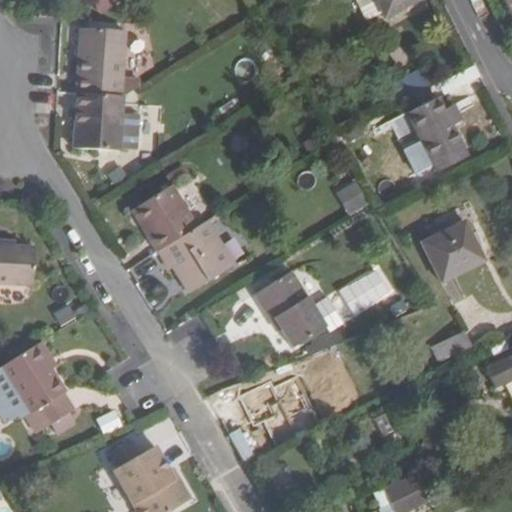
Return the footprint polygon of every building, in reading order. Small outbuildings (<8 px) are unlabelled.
[(118,0),(94,0),(101,11),(118,0)] [(383,13),(376,0),(356,0),(367,21),(383,13)] [(376,0),(383,13),(384,16),(417,0),(376,0)] [(81,29),(78,94),(122,96),(137,87),(137,80),(122,79),(125,32),(81,29)] [(263,47),(269,56),(274,52),(269,44),(263,47)] [(415,74),(392,85),(400,101),(424,89),(415,74)] [(78,94),(75,148),(118,151),(122,96),(78,94)] [(408,113),(438,172),(467,156),(451,123),(458,119),(451,107),(444,111),(437,98),(408,113)] [(362,122),(339,134),(343,143),(366,131),(362,122)] [(303,144),(309,153),(321,146),(315,136),(303,144)] [(172,186),(136,208),(154,236),(151,237),(159,251),(165,247),(197,227),(172,186)] [(346,198),(355,212),(370,202),(362,189),(346,198)] [(134,210),(151,237),(154,236),(136,208),(134,210)] [(234,265),(207,221),(197,227),(165,247),(176,266),(174,267),(189,293),(234,265)] [(423,244),(441,282),(482,261),(463,224),(423,244)] [(34,249),(15,247),(0,245),(0,283),(31,286),(34,249)] [(176,266),(165,247),(159,251),(170,269),(174,267),(176,266)] [(275,317),(283,329),(293,347),(324,327),(290,273),(256,294),(271,319),(275,317)] [(342,325),(326,298),(311,307),(324,327),(327,334),(342,325)] [(390,307),(394,317),(408,311),(403,302),(390,307)] [(278,331),(283,329),(275,317),(271,319),(278,331)] [(433,348),(440,362),(469,347),(463,334),(433,348)] [(36,347),(51,370),(57,365),(42,343),(36,347)] [(51,425),(69,414),(73,411),(62,393),(65,391),(51,370),(36,347),(3,368),(32,412),(26,416),(37,433),(51,425)] [(511,355),(508,357),(483,370),(493,390),(505,384),(511,398),(511,355)] [(32,412),(3,368),(0,369),(0,408),(12,426),(26,416),(32,412)] [(69,414),(51,425),(57,435),(75,424),(69,414)] [(114,471),(138,511),(175,511),(192,502),(174,471),(169,474),(155,448),(140,456),(132,441),(114,451),(122,466),(118,469),(114,471)] [(110,453),(118,469),(122,466),(114,451),(110,453)] [(385,489),(391,503),(421,488),(414,475),(385,489)] [(410,511),(428,504),(421,488),(391,503),(395,511),(410,511)]
